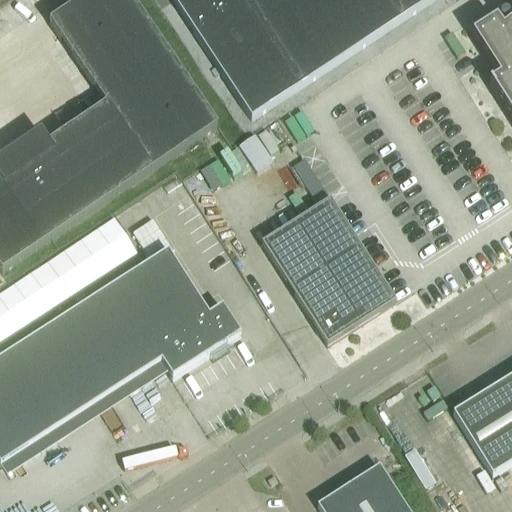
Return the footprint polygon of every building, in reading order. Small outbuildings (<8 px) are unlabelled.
[(0,274),(2,277),(217,130),(128,0),(87,0),(49,26),(105,109),(48,147),(40,136),(0,163),(0,274)] [(177,0),(172,4),(251,124),(438,0),(177,0)] [(511,26),(506,31),(503,34),(497,26),(496,24),(472,40),(499,82),(491,88),(491,87),(489,88),(511,124),(511,26)] [(294,171),(317,207),(328,200),(304,164),(294,171)] [(261,248),(327,350),(395,306),(331,206),(261,248)] [(0,470),(161,367),(172,384),(241,340),(222,312),(209,320),(168,257),(0,364),(0,470)] [(511,381),(453,418),(492,481),(511,468),(511,381)] [(317,510),(317,511),(405,511),(379,471),(317,510)]
